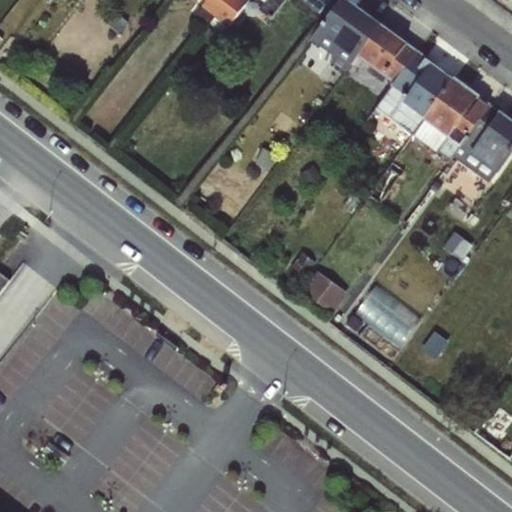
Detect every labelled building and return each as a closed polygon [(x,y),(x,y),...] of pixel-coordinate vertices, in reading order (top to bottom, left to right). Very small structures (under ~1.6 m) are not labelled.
[(209,0),(205,5),(233,26),(252,0),(209,0)] [(349,0),(316,46),(354,75),(390,26),(355,0),(349,0)] [(495,183),(511,161),(511,113),(508,110),(476,151),(466,143),(458,153),(495,183)] [(0,268),(0,294),(12,276),(0,268)] [(324,270),(309,289),(337,312),(353,294),(324,270)] [(407,345),(427,315),(380,284),(360,313),(407,345)]
